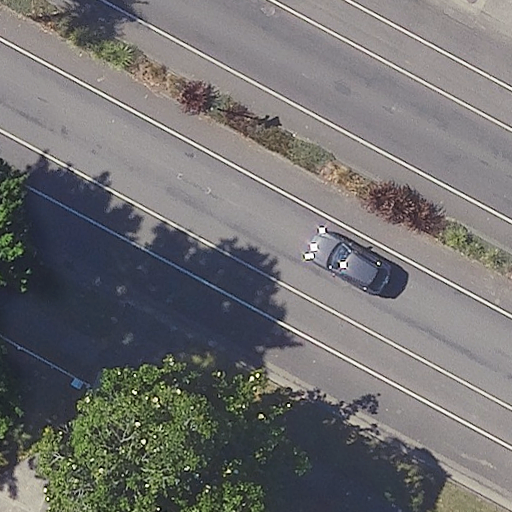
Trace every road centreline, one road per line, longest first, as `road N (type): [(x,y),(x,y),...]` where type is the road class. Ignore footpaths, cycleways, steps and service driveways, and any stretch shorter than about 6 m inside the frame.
road 1 (secondary): [(511,366),(0,90)]
road 2 (secondary): [(178,0),(511,180)]
